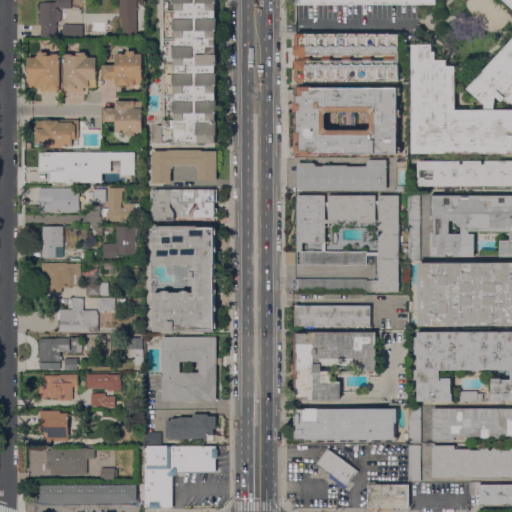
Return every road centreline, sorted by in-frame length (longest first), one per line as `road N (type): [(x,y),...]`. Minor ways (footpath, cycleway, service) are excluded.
road 1 (residential): [(6,511),(5,0)]
road 2 (primary): [(256,356),(256,0)]
road 3 (primary): [(257,511),(256,390)]
